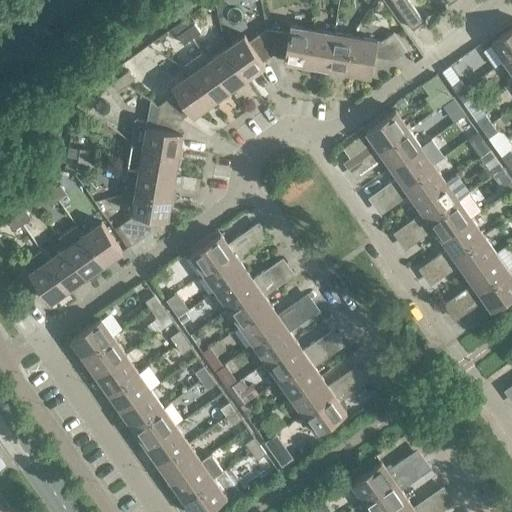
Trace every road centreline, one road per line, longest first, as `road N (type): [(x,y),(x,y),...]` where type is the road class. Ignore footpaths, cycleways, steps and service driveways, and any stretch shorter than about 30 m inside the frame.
road 1 (residential): [(157,511),(40,341),(258,190)]
road 2 (residential): [(258,190),(486,511)]
road 3 (residential): [(511,423),(322,147)]
road 4 (residential): [(322,147),(511,8)]
road 5 (residential): [(258,190),(247,169),(251,149),(277,129),(301,131),(322,147)]
